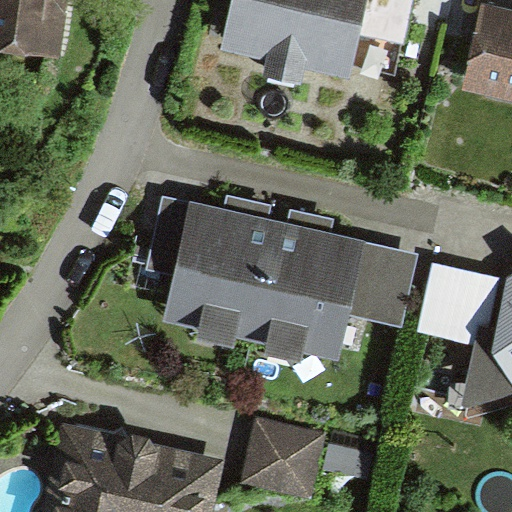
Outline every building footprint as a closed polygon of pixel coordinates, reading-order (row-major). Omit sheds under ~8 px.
[(0,0),(0,40),(64,47),(69,0),(0,0)] [(229,0),(221,38),(264,48),(262,57),(304,66),(306,54),(348,64),(351,54),(394,64),(409,0),(229,0)] [(511,12),(489,7),(471,82),(511,91),(511,12)] [(243,207),(164,191),(149,259),(174,265),(164,311),(339,348),(348,306),(403,317),(419,245),(321,224),(243,207)] [(502,272),(433,256),(419,321),(475,333),(480,313),(493,316),(502,272)] [(511,267),(509,269),(498,317),(493,316),(480,313),(475,333),(459,397),(511,379),(511,267)] [(324,428),(256,412),(241,472),(310,488),(324,428)] [(119,428),(64,416),(41,511),(210,511),(224,454),(158,438),(149,426),(133,422),(119,428)]
